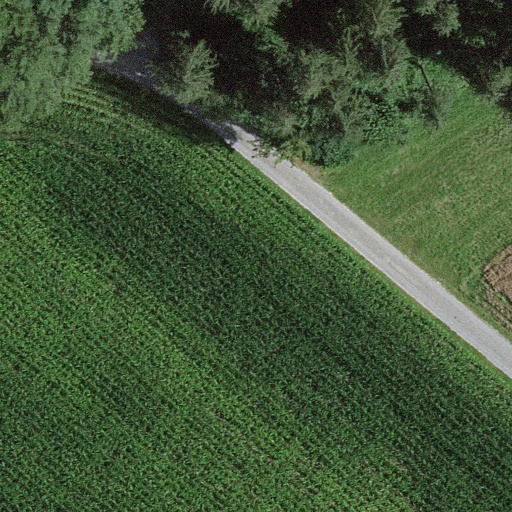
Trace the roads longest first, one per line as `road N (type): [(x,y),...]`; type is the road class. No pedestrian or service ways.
road 1 (track): [(0,39),(96,55),(196,98),(511,362)]
road 2 (track): [(93,0),(196,98)]
